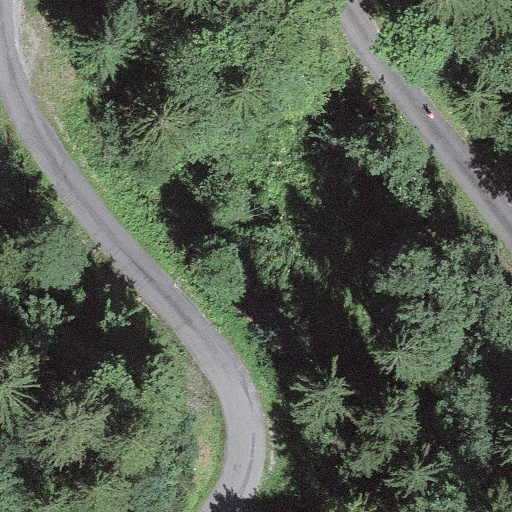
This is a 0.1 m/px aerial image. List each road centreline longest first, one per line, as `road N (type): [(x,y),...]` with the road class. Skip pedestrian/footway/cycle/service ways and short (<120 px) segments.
road 1 (track): [(222,511),(248,459),(251,432),(236,380),(96,224),(50,160),(16,96),(1,0)]
road 2 (track): [(347,0),(511,240)]
